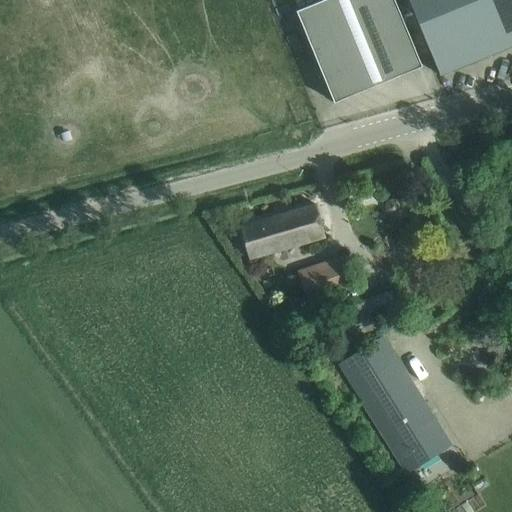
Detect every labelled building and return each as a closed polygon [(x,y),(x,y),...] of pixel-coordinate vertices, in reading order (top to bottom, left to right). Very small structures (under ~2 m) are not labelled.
[(394,0),(318,0),(296,9),(333,101),(421,65),(394,0)] [(511,0),(407,0),(438,74),(511,44),(511,0)] [(267,251),(268,254),(273,258),(280,256),(282,251),(280,248),(285,246),(324,235),(315,204),(227,229),(232,246),(233,246),(235,252),(246,248),(249,257),(267,251)] [(297,271),(304,290),(308,301),(353,286),(343,255),(297,271)] [(392,288),(378,293),(333,309),(341,332),(400,311),(392,288)] [(450,443),(382,335),(338,362),(406,471),(450,443)]
